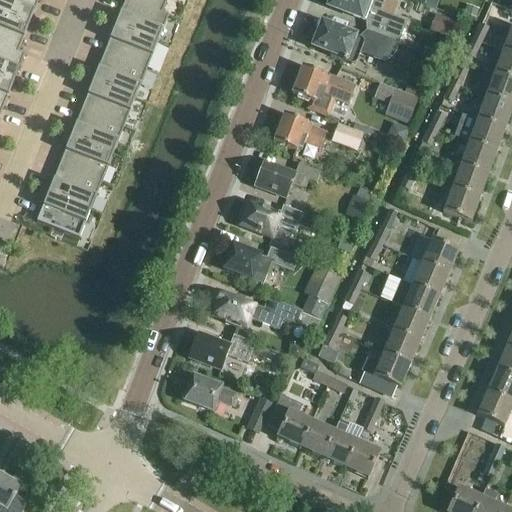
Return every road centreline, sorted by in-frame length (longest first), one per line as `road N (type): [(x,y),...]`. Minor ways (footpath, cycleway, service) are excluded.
road 1 (tertiary): [(110,468),(289,0)]
road 2 (residential): [(394,511),(511,225)]
road 3 (residential): [(79,0),(0,212)]
road 4 (residential): [(351,511),(233,459)]
road 5 (unclassified): [(110,468),(0,403)]
